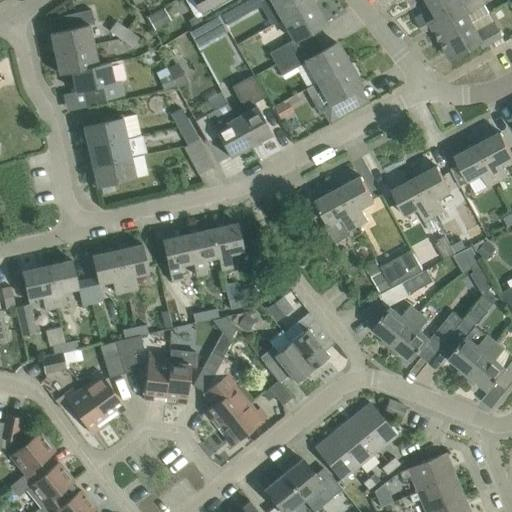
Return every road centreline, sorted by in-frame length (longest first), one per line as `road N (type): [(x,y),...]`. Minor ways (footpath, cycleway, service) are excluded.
road 1 (residential): [(73,233),(244,190),(424,86)]
road 2 (residential): [(73,233),(49,116),(11,17)]
road 3 (residential): [(221,486),(353,379)]
road 4 (residential): [(221,486),(176,431),(147,430),(92,467)]
road 5 (residential): [(493,422),(393,384),(353,379)]
road 6 (residential): [(0,383),(23,384),(48,406),(92,467)]
